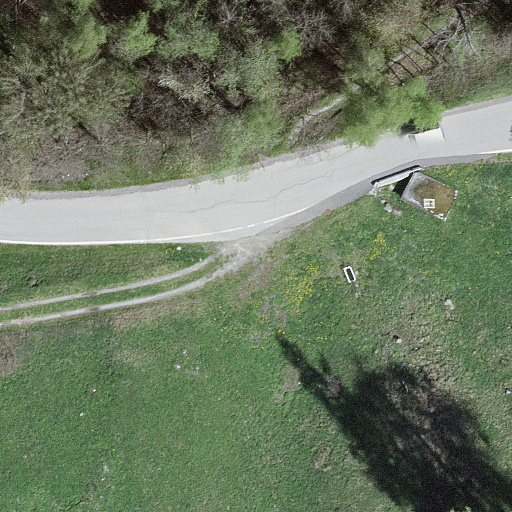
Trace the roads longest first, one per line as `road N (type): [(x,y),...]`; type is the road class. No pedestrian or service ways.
road 1 (tertiary): [(0,215),(194,208),(429,138),(511,123)]
road 2 (track): [(0,312),(183,280),(236,252),(267,221),(267,190)]
